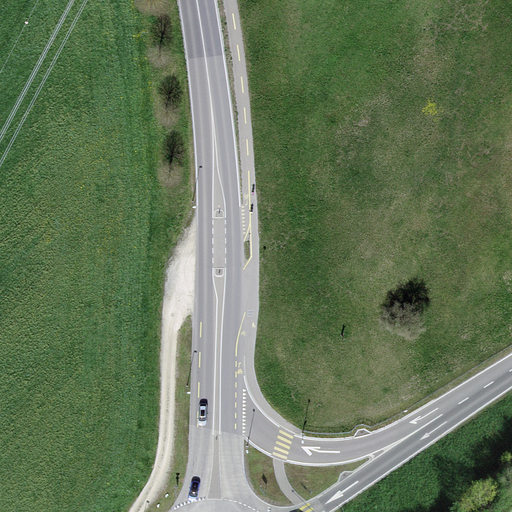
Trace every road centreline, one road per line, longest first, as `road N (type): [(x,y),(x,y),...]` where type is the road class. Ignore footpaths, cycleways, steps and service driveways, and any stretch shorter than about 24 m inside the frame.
road 1 (primary): [(196,0),(218,198),(217,380)]
road 2 (track): [(136,511),(164,453),(170,323),(219,240)]
road 3 (primary): [(458,403),(371,444),(305,451),(254,428),(217,380)]
road 4 (primary): [(458,403),(311,511)]
